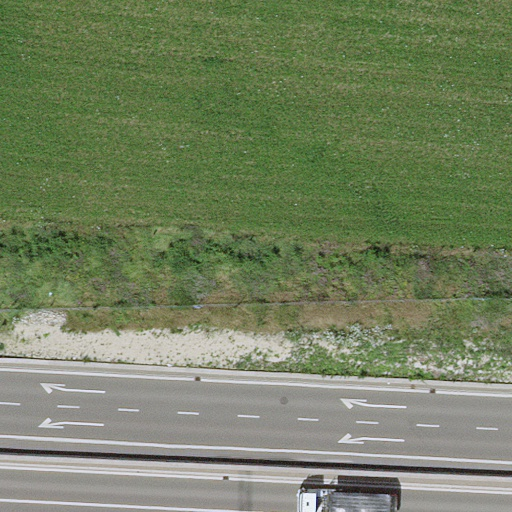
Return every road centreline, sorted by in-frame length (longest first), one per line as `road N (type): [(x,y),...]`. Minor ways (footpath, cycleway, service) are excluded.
road 1 (secondary): [(511,428),(0,401)]
road 2 (secondary): [(0,499),(250,511)]
